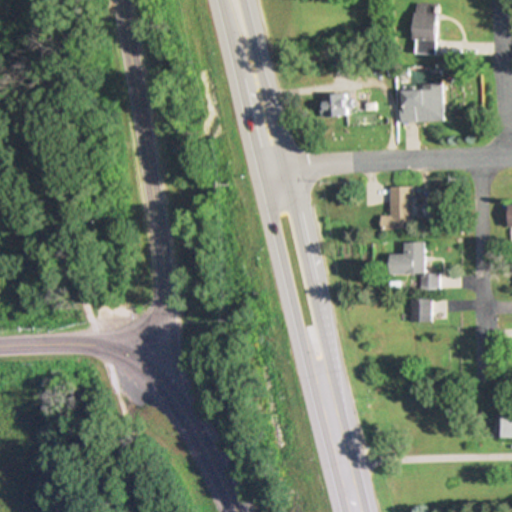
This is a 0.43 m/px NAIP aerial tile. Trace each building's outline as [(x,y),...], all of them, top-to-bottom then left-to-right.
[(438,54),(438,4),(417,3),(416,54),(438,54)] [(331,66),(347,68),(348,57),(332,55),(331,66)] [(402,90),(402,122),(440,122),(440,84),(421,84),(421,90),(402,90)] [(324,118),(347,118),(347,96),(324,96),(324,118)] [(411,187),(389,187),(389,216),(380,216),(380,229),(412,228),(411,187)] [(439,273),(426,273),(426,241),(405,242),(405,253),(391,253),(392,274),(421,273),(421,290),(440,290),(439,273)] [(410,299),(410,321),(431,321),(431,299),(410,299)] [(511,413),(495,414),(495,437),(511,437),(511,413)]
